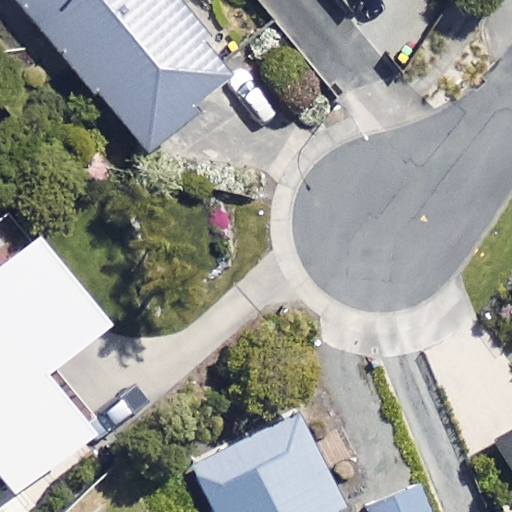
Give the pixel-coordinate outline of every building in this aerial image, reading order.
[(229,62),(176,0),(15,0),(136,142),(229,62)] [(0,237),(0,474),(5,480),(81,417),(31,356),(94,303),(24,218),(0,237)] [(339,511),(289,410),(188,461),(213,511),(339,511)] [(511,424),(492,436),(511,469),(511,424)] [(427,511),(414,480),(362,502),(366,511),(427,511)]
